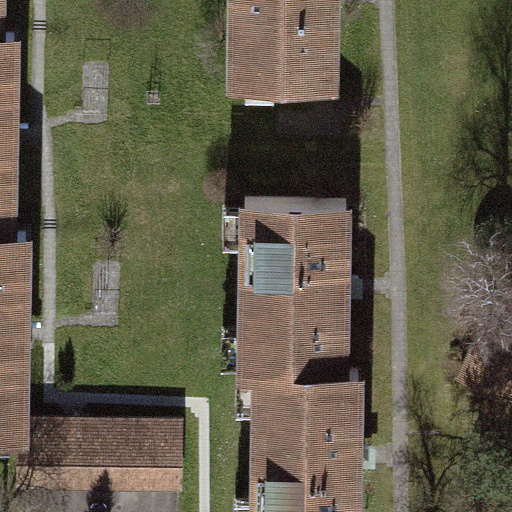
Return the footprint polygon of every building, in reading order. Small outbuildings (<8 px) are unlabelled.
[(223,0),(224,79),(328,79),(327,0),(223,0)] [(253,365),(334,367),(338,193),(239,190),(235,365),(253,365)] [(2,229),(0,228),(0,430),(16,430),(16,413),(20,229),(2,229)] [(511,396),(511,255),(454,375),(510,401),(511,396)] [(334,367),(253,365),(249,511),(344,511),(348,368),(334,367)] [(16,430),(15,480),(171,483),(173,416),(16,413),(16,430)]
